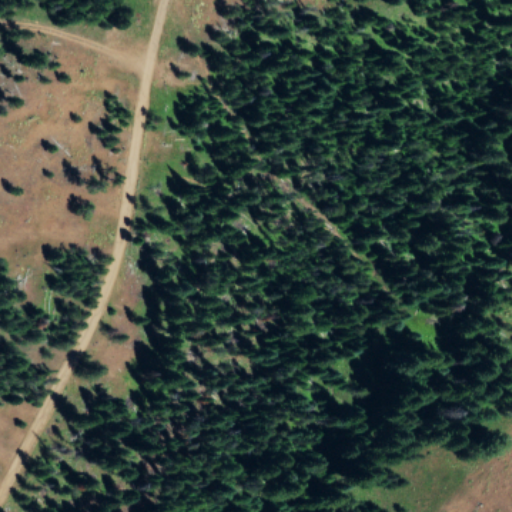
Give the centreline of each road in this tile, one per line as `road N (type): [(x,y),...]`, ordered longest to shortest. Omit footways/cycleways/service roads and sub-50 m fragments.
road 1 (residential): [(78,511),(159,397),(208,179)]
road 2 (residential): [(511,329),(479,318),(292,197),(208,179)]
road 3 (residential): [(208,179),(208,0)]
